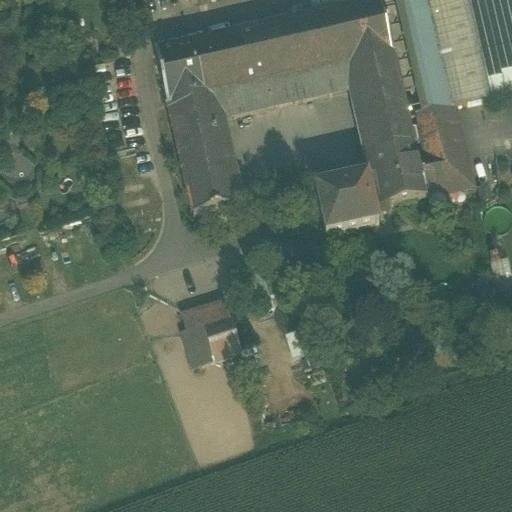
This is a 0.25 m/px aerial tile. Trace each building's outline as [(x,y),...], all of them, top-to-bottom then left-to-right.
[(466,163),(454,111),(428,0),(405,0),(156,57),(156,56),(154,57),(155,59),(191,220),(191,221),(191,222),(193,222),(236,212),(238,212),(238,210),(237,210),(217,125),(219,124),(328,99),(328,100),(355,94),(374,179),(367,180),(368,182),(367,183),(374,212),(395,208),(424,201),(445,196),(472,190),(466,163)] [(511,0),(428,0),(454,111),(511,97),(511,0)] [(325,238),(325,241),(328,240),(328,239),(376,229),(378,229),(378,226),(377,226),(374,212),(367,183),(368,182),(367,180),(364,180),(364,181),(363,181),(317,192),(317,191),(314,192),(315,194),(325,238)] [(449,214),(445,196),(424,201),(429,219),(449,214)] [(511,295),(511,278),(508,260),(489,265),(497,299),(511,295)] [(186,320),(190,333),(225,322),(221,309),(186,320)] [(190,333),(202,370),(237,359),(225,322),(190,333)] [(312,356),(303,332),(283,340),(292,363),(312,356)] [(202,370),(190,333),(180,336),(192,373),(202,370)]
